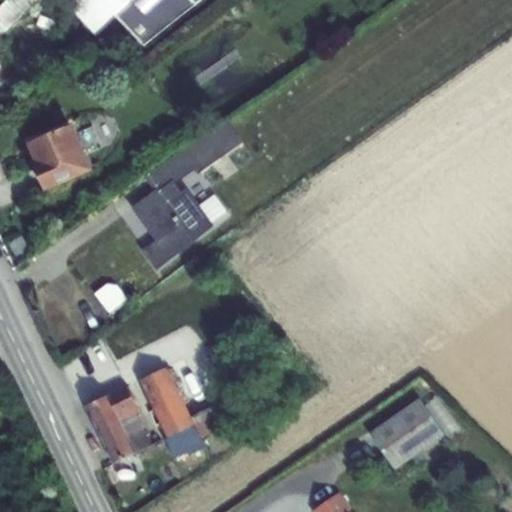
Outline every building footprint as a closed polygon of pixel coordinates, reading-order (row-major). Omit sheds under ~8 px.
[(13,27),(42,0),(8,0),(0,8),(0,29),(2,32),(13,27)] [(66,0),(95,28),(100,33),(116,17),(132,0),(66,0)] [(132,0),(116,17),(143,46),(201,0),(132,0)] [(71,122),(32,141),(42,163),(35,165),(46,188),(91,167),(71,122)] [(245,145),(212,167),(222,180),(254,159),(245,145)] [(204,168),(192,151),(154,176),(167,194),(142,212),(166,242),(179,258),(219,229),(194,193),(189,196),(181,184),(204,168)] [(165,268),(179,258),(166,242),(154,252),(165,268)] [(196,426),(169,368),(147,378),(174,436),(196,426)] [(132,386),(91,405),(118,461),(160,441),(132,386)] [(421,402),(371,436),(394,470),(444,435),(421,402)] [(347,511),(337,496),(316,510),(317,511),(347,511)]
